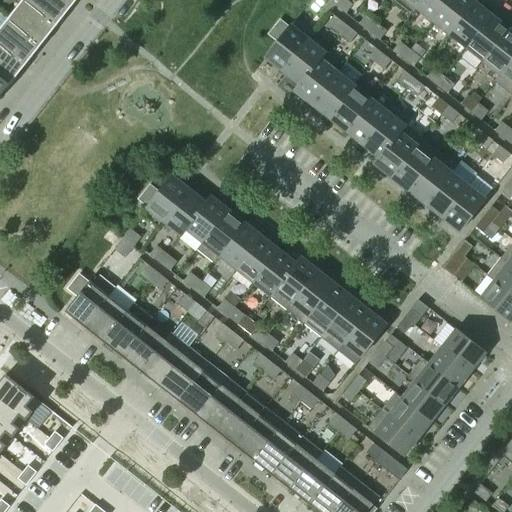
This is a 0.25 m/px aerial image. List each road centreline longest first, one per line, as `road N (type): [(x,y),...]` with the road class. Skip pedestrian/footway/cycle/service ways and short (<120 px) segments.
road 1 (residential): [(248,511),(0,320)]
road 2 (residential): [(0,144),(113,0)]
road 3 (residential): [(417,511),(511,393)]
